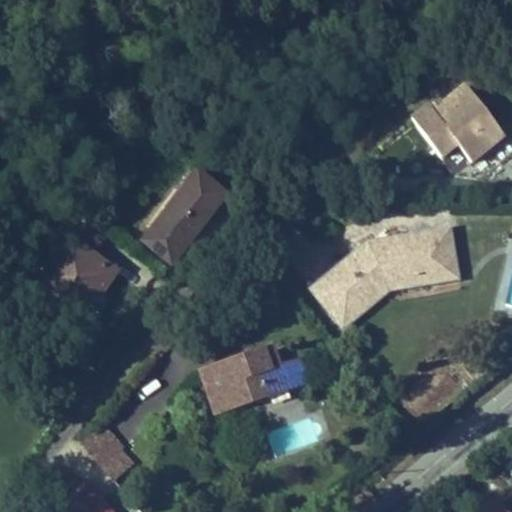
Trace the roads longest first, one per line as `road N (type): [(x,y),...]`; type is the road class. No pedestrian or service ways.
road 1 (residential): [(13,511),(64,435),(237,239)]
road 2 (tertiary): [(374,511),(511,398)]
